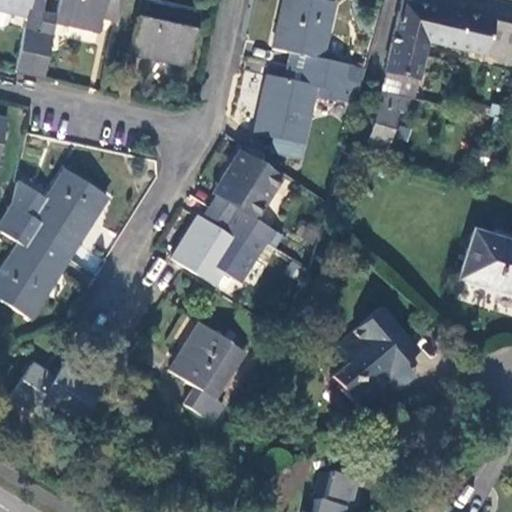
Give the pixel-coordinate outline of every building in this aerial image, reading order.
[(42,14),(45,0),(0,0),(0,11),(27,17),(15,73),(28,76),(42,14)] [(60,0),(57,16),(42,14),(28,76),(43,79),(55,24),(98,34),(101,19),(117,23),(121,0),(60,0)] [(199,11),(146,0),(139,0),(127,56),(186,69),(199,11)] [(305,57),(302,71),(361,84),(366,69),(322,60),(333,4),(316,0),(283,0),(273,48),(288,53),(305,57)] [(511,63),(511,28),(401,2),(379,93),(409,99),(413,100),(427,44),(511,63)] [(288,53),(284,68),(302,71),(305,57),(288,53)] [(302,71),(284,68),(281,80),(300,84),(302,71)] [(300,84),(281,80),(266,76),(252,134),(269,138),(302,145),(314,96),(355,105),(361,84),(302,71),(300,84)] [(379,93),(376,92),(372,105),(378,107),(367,145),(386,151),(398,113),(405,114),(409,99),(379,93)] [(468,112),(481,115),(484,106),(472,103),(468,112)] [(302,145),(269,138),(266,157),(299,163),(302,145)] [(215,197),(209,208),(266,245),(274,233),(256,221),(282,179),(237,150),(211,193),(215,197)] [(45,200),(15,181),(10,206),(2,217),(41,242),(48,231),(73,247),(105,197),(64,170),(45,200)] [(333,185),(337,171),(331,170),(327,184),(333,185)] [(318,195),(329,198),(333,185),(327,184),(322,182),(318,195)] [(275,269),(282,255),(266,245),(209,208),(201,220),(195,217),(169,259),(215,287),(241,247),(252,254),(275,269)] [(41,242),(2,217),(0,220),(0,232),(16,244),(0,268),(0,302),(27,321),(66,258),(41,242)] [(311,245),(317,236),(309,230),(303,240),(311,245)] [(73,247),(48,231),(41,242),(66,258),(73,247)] [(511,243),(498,239),(472,232),(458,281),(511,297),(511,243)] [(241,247),(215,287),(227,294),(252,254),(241,247)] [(364,407),(377,396),(380,393),(379,391),(386,383),(385,381),(405,363),(417,354),(379,310),(337,346),(345,355),(346,362),(329,376),(350,401),(355,397),(364,407)] [(192,388),(182,405),(213,424),(223,407),(215,401),(243,354),(230,345),(222,341),(198,326),(169,373),(192,388)] [(222,341),(230,345),(235,336),(228,331),(222,341)] [(385,381),(386,383),(400,391),(416,377),(405,363),(385,381)] [(80,425),(101,393),(62,368),(53,381),(31,367),(10,400),(43,419),(51,407),(80,425)] [(344,511),(346,509),(351,510),(359,481),(329,473),(328,476),(322,474),(315,495),(323,497),(321,503),(314,501),(311,511),(344,511)]
